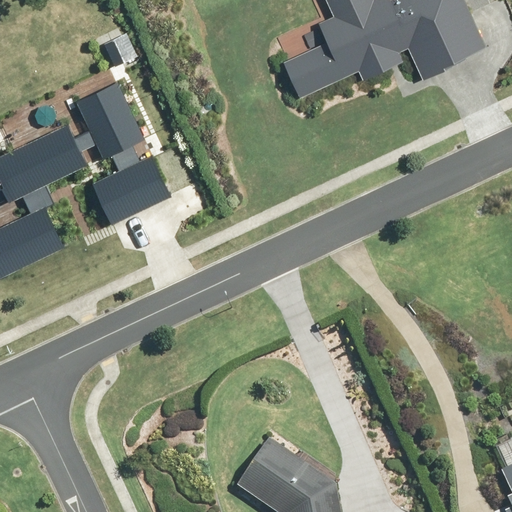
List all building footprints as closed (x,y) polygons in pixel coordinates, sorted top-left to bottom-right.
[(397,50),(404,47),(418,77),(481,48),(459,0),(391,0),(385,3),(384,0),(319,0),(326,13),(310,20),(321,43),(276,64),(294,102),(353,74),(357,83),(403,62),(397,50)] [(78,100),(105,160),(146,141),(119,81),(78,100)] [(89,163),(71,122),(0,153),(0,178),(9,199),(89,163)] [(90,182),(109,223),(172,194),(154,153),(90,182)] [(0,228),(0,269),(3,276),(68,247),(50,206),(0,228)] [(336,511),(331,482),(264,441),(235,488),(274,511),(336,511)] [(511,492),(511,499),(499,505),(502,511),(511,511),(511,469),(503,473),(511,492)]
